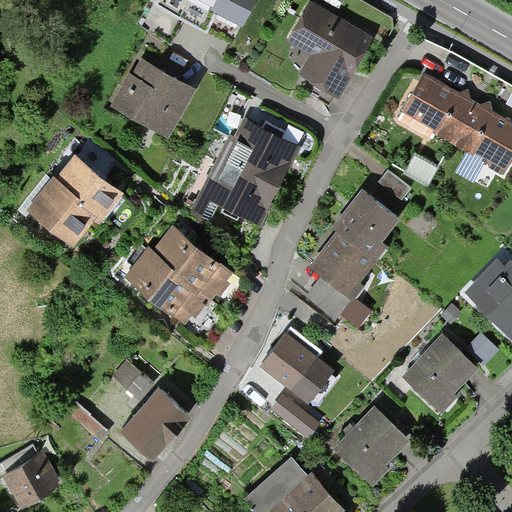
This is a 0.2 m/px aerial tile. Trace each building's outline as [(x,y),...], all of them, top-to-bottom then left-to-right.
[(238,24),(249,0),(153,0),(152,3),(204,29),(212,12),(238,24)] [(300,73),(341,93),(371,33),(308,1),(288,41),(311,52),(300,73)] [(166,137),(195,86),(140,55),(111,106),(166,137)] [(507,165),(511,156),(511,119),(499,112),(452,86),(425,71),(404,108),(507,165)] [(260,224),(301,144),(242,114),(230,139),(207,185),(194,212),(210,217),(217,203),(260,224)] [(75,155),(54,180),(98,216),(119,192),(75,155)] [(412,170),(432,180),(439,166),(419,156),(412,170)] [(386,167),(374,193),(404,207),(416,181),(386,167)] [(98,216),(54,180),(31,207),(74,244),(98,216)] [(311,266),(349,295),(388,245),(382,240),(401,214),(364,186),(347,207),(332,227),(338,231),(325,248),(311,266)] [(154,250),(210,296),(230,271),(174,225),(154,250)] [(210,296),(154,250),(131,278),(188,323),(210,296)] [(508,330),(511,325),(511,256),(507,252),(496,264),(468,293),(508,330)] [(292,386),(318,353),(288,329),(262,363),(292,386)] [(487,362),(502,346),(485,331),(470,347),(487,362)] [(406,374),(443,407),(480,365),(444,332),(422,357),(406,374)] [(131,355),(115,372),(144,399),(160,382),(131,355)] [(154,456),(191,411),(160,386),(123,430),(154,456)] [(310,433),(323,415),(289,389),(275,407),(310,433)] [(373,478),(411,437),(376,404),(353,428),(338,445),(373,478)] [(20,504),(64,477),(45,447),(2,474),(20,504)] [(279,511),(338,511),(342,508),(307,470),(293,455),(247,497),(260,511),(267,511),(274,506),(279,511)]
